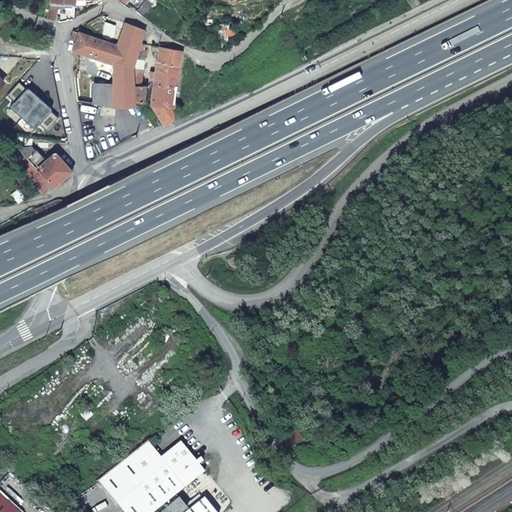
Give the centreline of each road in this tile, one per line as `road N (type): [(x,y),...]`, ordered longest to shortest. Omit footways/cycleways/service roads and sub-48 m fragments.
road 1 (trunk): [(511,12),(0,260)]
road 2 (residential): [(511,351),(483,361),(346,464),(299,468),(283,459),(210,311),(175,259)]
road 3 (trunk): [(0,295),(427,89)]
road 4 (tertiary): [(81,183),(455,0)]
road 5 (trunk): [(175,259),(309,187),(427,89)]
road 6 (residential): [(285,0),(274,17),(213,58),(156,38),(121,6),(57,29)]
road 7 (unknown): [(239,371),(205,416),(223,469),(206,511)]
road 8 (residential): [(57,29),(81,183)]
road 9 (tertiary): [(32,325),(81,183)]
road 10 (residential): [(0,387),(83,331),(92,300)]
